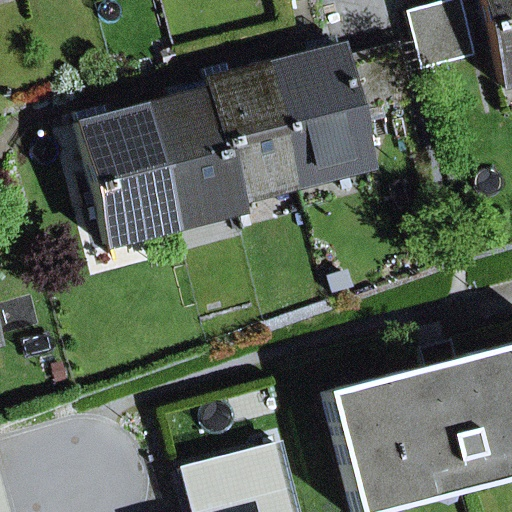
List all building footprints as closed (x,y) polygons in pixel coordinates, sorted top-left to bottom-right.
[(418,70),(471,55),(456,0),(449,0),(403,12),(418,70)] [(511,0),(476,0),(495,73),(511,68),(511,0)] [(361,156),(351,115),(410,100),(395,43),(336,58),(333,46),(261,65),(290,174),(361,156)] [(233,199),(231,189),(290,174),(261,65),(224,75),(221,64),(198,70),(201,81),(232,199),(233,199)] [(511,68),(495,73),(498,86),(511,82),(511,68)] [(143,106),(171,215),(232,199),(201,81),(177,87),(180,97),(143,106)] [(70,114),(99,233),(171,215),(143,106),(102,117),(99,106),(70,114)] [(236,211),(234,202),(364,167),(361,156),(290,174),(231,189),(233,199),(232,199),(171,215),(99,233),(103,246),(236,211)] [(419,368),(449,360),(444,341),(414,348),(419,368)] [(511,477),(511,343),(449,360),(419,368),(320,393),(350,511),(380,511),(427,500),(421,476),(454,467),(452,460),(467,456),(469,463),(502,455),(508,479),(511,477)] [(291,511),(274,445),(177,470),(187,511),(291,511)] [(427,500),(508,479),(502,455),(469,463),(467,456),(452,460),(454,467),(421,476),(427,500)]
